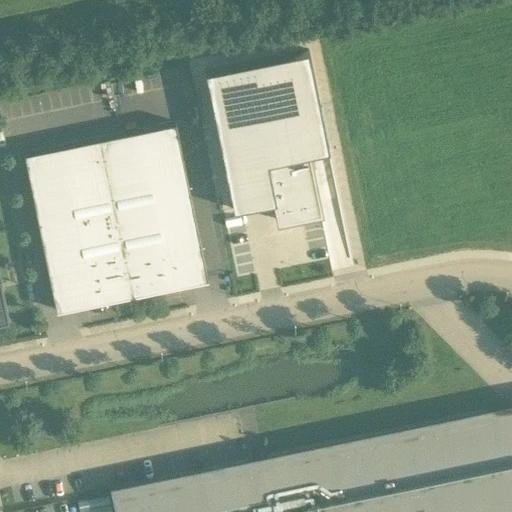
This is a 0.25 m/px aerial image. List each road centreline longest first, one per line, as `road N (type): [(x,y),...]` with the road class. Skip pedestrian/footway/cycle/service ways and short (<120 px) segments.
road 1 (unclassified): [(0,371),(458,277),(511,279)]
road 2 (unknown): [(0,473),(241,422)]
